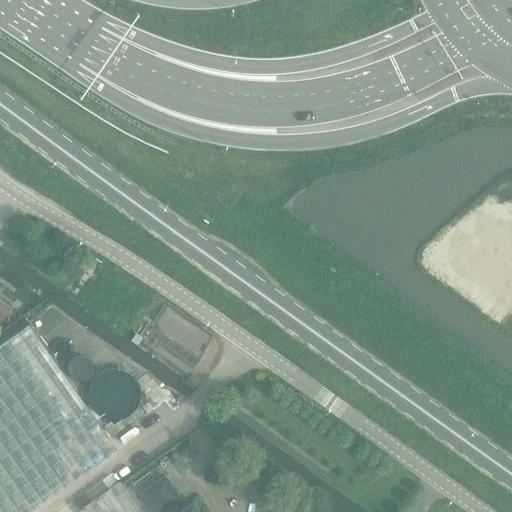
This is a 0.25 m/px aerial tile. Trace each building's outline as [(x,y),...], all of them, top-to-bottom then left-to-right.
[(0,318),(10,304),(0,297),(0,318)] [(0,511),(29,511),(96,465),(61,415),(81,401),(28,325),(0,345),(0,511)] [(139,414),(138,369),(96,370),(97,408),(102,408),(103,415),(139,414)] [(81,401),(61,415),(96,465),(116,451),(81,401)] [(164,475),(141,491),(155,511),(159,511),(162,510),(162,511),(198,511),(192,502),(180,510),(175,502),(180,499),(164,475)] [(140,511),(119,481),(116,483),(80,509),(82,511),(140,511)]
